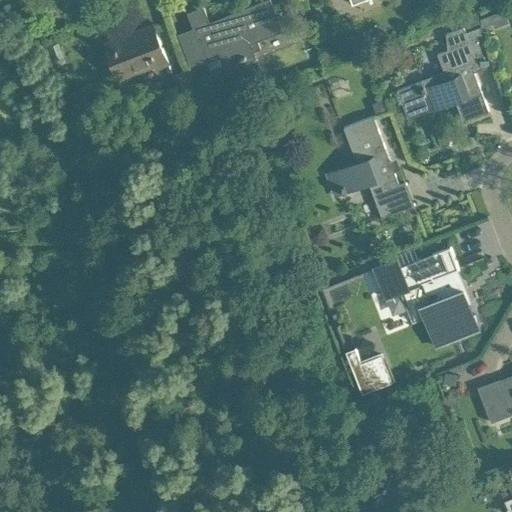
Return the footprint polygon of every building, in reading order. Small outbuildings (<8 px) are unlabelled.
[(188,12),(207,59),(220,54),(224,65),(254,53),(253,50),(259,48),(256,41),(283,31),(270,0),(264,0),(237,11),(239,15),(211,26),(203,6),(188,12)] [(505,19),(511,17),(511,2),(502,6),(505,19)] [(105,45),(118,78),(142,69),(140,66),(152,61),(155,69),(169,63),(154,26),(105,45)] [(420,82),(398,91),(408,118),(455,100),(463,121),(489,111),(475,74),(474,69),(480,67),(474,52),(467,32),(465,27),(448,34),(448,50),(439,54),(445,71),(444,72),(444,73),(420,82)] [(191,113),(203,108),(187,70),(175,74),(191,113)] [(373,116),(343,127),(357,164),(336,172),(344,192),(369,182),(382,217),(415,205),(406,182),(399,184),(373,116)] [(479,330),(467,300),(463,291),(465,290),(464,288),(463,289),(455,270),(459,269),(450,247),(400,266),(397,258),(374,268),(386,297),(408,288),(416,308),(421,306),(437,347),(438,346),(437,343),(449,338),(450,341),(479,330)] [(359,315),(366,339),(383,334),(376,310),(359,315)] [(355,348),(346,351),(363,394),(393,382),(382,354),(361,362),(355,348)] [(511,376),(500,381),(500,379),(478,387),(491,422),(511,414),(511,376)]
